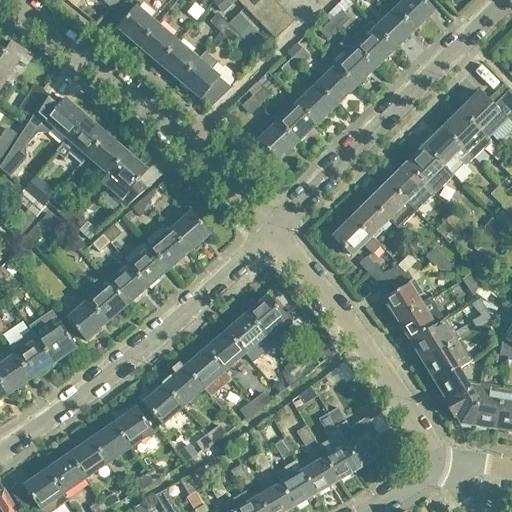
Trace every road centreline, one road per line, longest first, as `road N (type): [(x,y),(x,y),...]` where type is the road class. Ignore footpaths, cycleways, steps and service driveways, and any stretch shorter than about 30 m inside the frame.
road 1 (residential): [(267,232),(164,127),(12,0)]
road 2 (residential): [(0,449),(115,372),(267,232)]
road 3 (residential): [(267,232),(501,0)]
road 4 (residential): [(437,459),(371,358),(267,232)]
